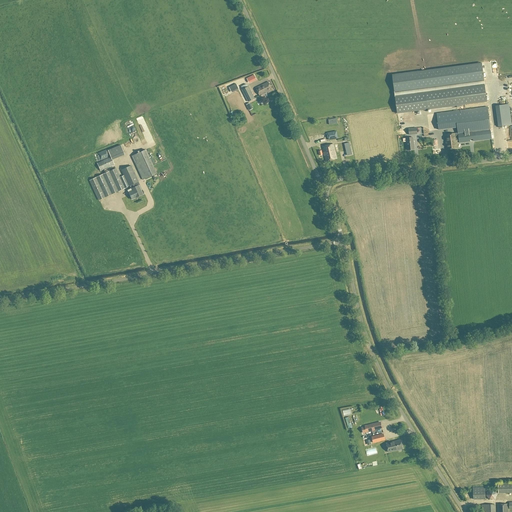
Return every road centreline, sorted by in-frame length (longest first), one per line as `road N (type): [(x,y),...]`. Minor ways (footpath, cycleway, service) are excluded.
road 1 (unclassified): [(0,302),(342,240)]
road 2 (unclassified): [(461,511),(393,404),(363,329),(342,240)]
road 3 (unclassified): [(322,184),(238,0)]
road 4 (unclassified): [(322,184),(511,158)]
